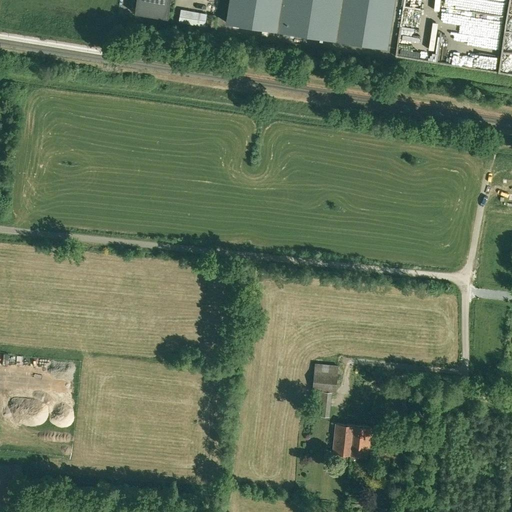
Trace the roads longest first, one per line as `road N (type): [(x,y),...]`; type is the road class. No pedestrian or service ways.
road 1 (unclassified): [(465,371),(464,279),(0,229)]
road 2 (track): [(500,141),(464,279)]
road 3 (unclassified): [(465,371),(345,360)]
